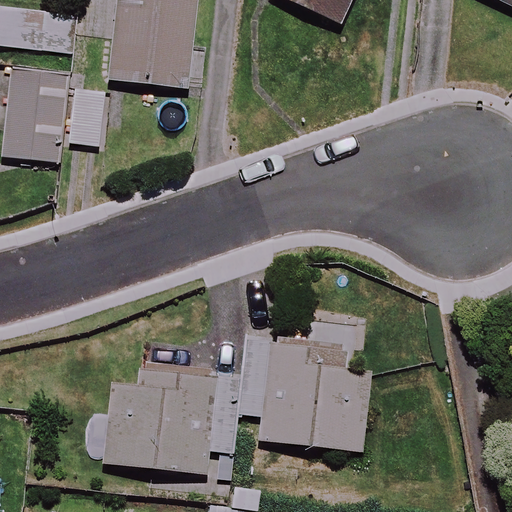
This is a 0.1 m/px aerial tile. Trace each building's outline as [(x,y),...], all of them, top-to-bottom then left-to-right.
[(82,0),(81,33),(115,34),(113,87),(188,90),(191,0),(82,0)] [(350,0),(277,0),(338,27),(350,0)] [(511,0),(485,0),(511,12),(511,0)] [(75,19),(0,11),(0,49),(71,57),(75,19)] [(58,83),(3,81),(0,138),(0,161),(55,164),(58,83)] [(372,319),(324,316),(322,342),(245,336),(238,417),(261,419),(259,445),(361,453),(372,319)] [(141,367),(139,387),(109,383),(100,465),(203,477),(205,453),(230,456),(239,378),(141,367)]
